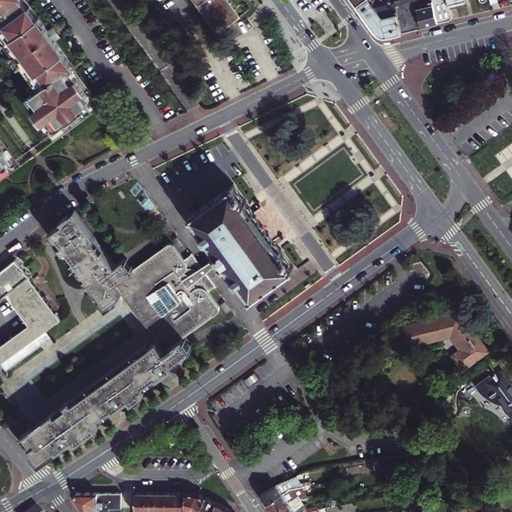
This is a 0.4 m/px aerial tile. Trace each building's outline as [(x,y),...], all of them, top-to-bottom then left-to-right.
[(45,121),(54,134),(94,105),(68,69),(71,66),(72,66),(64,54),(54,41),(59,37),(52,28),(47,31),(38,19),(29,6),(29,7),(26,9),(20,0),(0,0),(0,34),(0,35),(5,42),(4,43),(4,44),(13,56),(21,66),(33,83),(38,90),(34,93),(24,101),(41,124),(45,121)] [(29,6),(24,0),(20,0),(26,9),(29,7),(29,6)] [(241,17),(228,0),(206,0),(198,6),(218,33),(241,17)] [(402,32),(393,0),(392,0),(384,3),(383,3),(377,9),(370,0),(363,0),(356,5),(366,18),(375,31),(387,35),(402,32)] [(421,27),(416,8),(414,0),(393,0),(402,32),(421,27)] [(421,27),(438,23),(431,0),(427,0),(428,0),(429,5),(416,8),(421,27)] [(431,0),(438,23),(448,20),(450,17),(451,14),(450,8),(467,4),(466,0),(431,0)] [(21,66),(13,56),(9,59),(17,69),(21,66)] [(94,105),(54,134),(50,137),(54,142),(102,107),(72,66),(71,66),(68,69),(94,105)] [(38,90),(33,83),(29,86),(34,93),(38,90)] [(45,121),(41,124),(50,137),(54,134),(45,121)] [(0,137),(0,146),(13,164),(0,173),(0,181),(21,166),(0,137)] [(0,173),(13,164),(0,146),(0,173)] [(233,184),(190,217),(217,252),(224,261),(252,299),(295,266),(263,225),(233,184)] [(108,304),(125,293),(117,282),(127,275),(118,262),(96,233),(80,211),(54,229),(69,250),(99,293),(108,304)] [(54,229),(52,231),(66,252),(69,250),(54,229)] [(135,268),(185,336),(220,311),(221,310),(222,307),(222,306),(220,304),(211,290),(216,286),(219,284),(210,272),(209,271),(204,264),(203,262),(196,252),(187,258),(179,246),(176,243),(175,242),(173,242),(169,244),(135,268)] [(217,252),(203,262),(209,271),(224,261),(217,252)] [(117,282),(125,293),(160,340),(166,349),(176,342),(185,336),(135,268),(126,256),(118,262),(127,275),(117,282)] [(62,319),(29,277),(15,260),(0,271),(0,362),(2,361),(8,357),(47,330),(62,319)] [(454,355),(464,369),(487,351),(475,335),(482,330),(475,320),(468,325),(459,312),(401,327),(406,347),(451,335),(462,350),(454,355)] [(8,357),(13,364),(52,337),(47,330),(8,357)] [(166,349),(160,340),(152,346),(36,428),(33,430),(27,434),(42,456),(56,446),(58,448),(76,436),(99,419),(131,397),(143,389),(168,372),(177,365),(175,362),(186,355),(183,351),(180,347),(178,345),(176,342),(166,349)] [(13,364),(8,357),(2,361),(5,365),(7,368),(13,364)] [(493,399),(497,396),(511,415),(511,383),(511,384),(502,372),(498,375),(496,373),(494,374),(496,377),(488,383),(492,389),(488,392),(493,399)] [(146,393),(143,389),(131,397),(134,401),(146,393)] [(79,440),(102,424),(99,419),(76,436),(79,440)] [(260,494),(266,503),(294,487),(304,486),(296,473),(260,494)] [(266,503),(271,511),(273,511),(300,496),(302,500),(311,498),(304,486),(294,487),(266,503)] [(122,492),(108,492),(77,492),(74,498),(84,511),(89,511),(94,509),(96,511),(110,511),(110,508),(122,508),(122,492)] [(145,511),(145,492),(135,492),(135,508),(135,511),(145,511)] [(155,511),(155,492),(145,492),(145,511),(155,511)] [(165,511),(165,492),(155,492),(155,511),(165,511)] [(165,511),(175,511),(175,492),(165,492),(165,511)] [(175,492),(175,511),(183,511),(184,510),(185,493),(175,492)] [(197,511),(205,496),(198,493),(197,493),(185,493),(184,510),(183,511),(197,511)] [(211,511),(216,502),(205,496),(197,511),(211,511)] [(273,511),(295,511),(306,506),(310,511),(312,511),(319,511),(317,502),(305,504),(302,500),(300,496),(273,511)] [(235,511),(216,502),(211,511),(235,511)]
